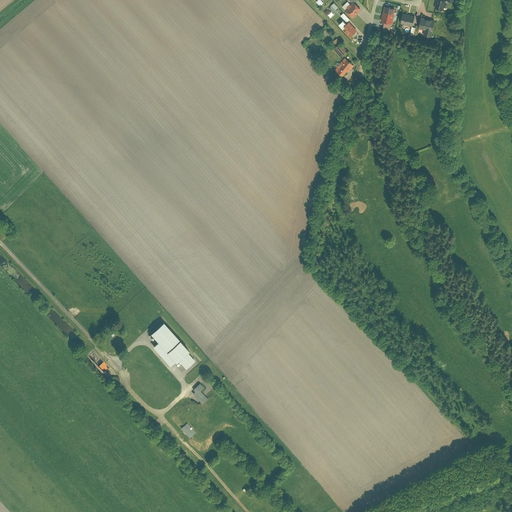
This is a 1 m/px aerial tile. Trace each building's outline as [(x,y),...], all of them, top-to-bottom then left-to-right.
[(444,0),(436,0),(434,8),(442,10),(444,0)] [(360,9),(353,2),(345,10),(351,17),(360,9)] [(395,9),(384,6),(380,21),(384,22),(391,23),(395,9)] [(345,13),(342,15),(347,22),(351,19),(345,13)] [(415,16),(402,13),(400,23),(413,26),(415,16)] [(430,19),(421,17),(418,27),(425,29),(431,30),(433,31),(435,22),(430,21),(430,19)] [(356,30),(348,22),(340,29),(348,37),(356,30)] [(425,29),(423,36),(430,38),(431,30),(425,29)] [(346,50),(340,43),(337,46),(336,47),(342,54),(346,50)] [(353,66),(345,58),(336,69),(343,76),(347,71),(348,72),(353,66)] [(165,322),(151,334),(158,342),(154,346),(172,367),(179,360),(188,369),(197,362),(188,351),(189,350),(165,322)] [(203,387),(199,383),(194,388),(191,384),(183,391),(191,399),(195,395),(202,403),(208,398),(200,389),(203,387)] [(188,422),(182,428),(190,437),(196,431),(188,422)]
